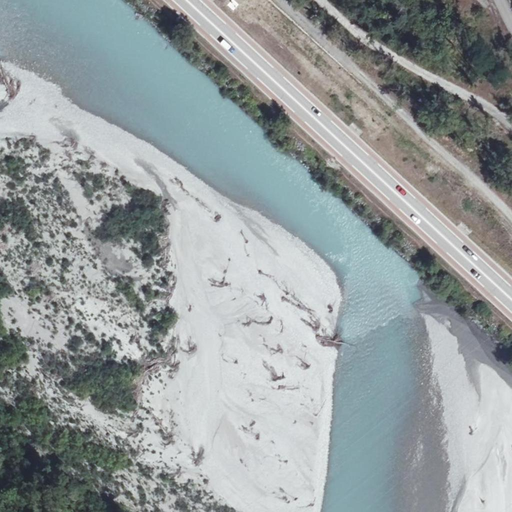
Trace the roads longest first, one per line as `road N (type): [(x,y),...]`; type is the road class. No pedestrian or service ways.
road 1 (trunk): [(186,0),(511,299)]
road 2 (track): [(282,0),(511,218)]
road 3 (track): [(326,0),(415,70),(483,98),(511,121)]
